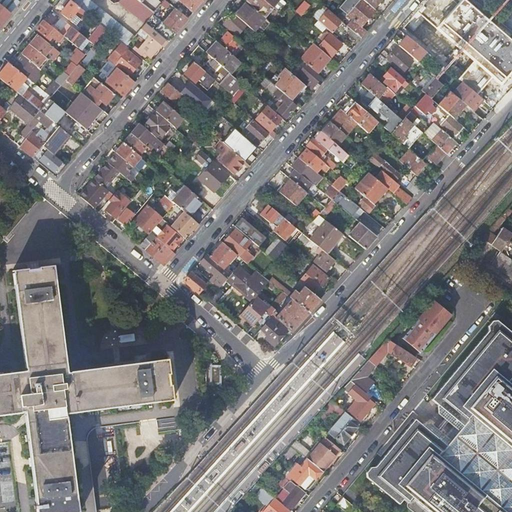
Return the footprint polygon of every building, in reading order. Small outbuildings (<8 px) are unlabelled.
[(0,0),(12,10),(21,0),(20,0),(0,0)] [(80,15),(84,11),(74,3),(70,0),(65,0),(62,5),(65,7),(61,13),(70,20),(71,20),(73,22),(76,19),(73,16),(76,12),(79,15),(80,15)] [(122,42),(127,45),(134,36),(89,0),(75,0),(74,3),(84,11),(101,25),(107,30),(122,42)] [(139,0),(119,0),(118,2),(145,23),(146,23),(155,12),(141,2),(139,0)] [(170,4),(165,0),(164,0),(158,8),(163,12),(170,4)] [(181,0),(195,11),(204,0),(181,0)] [(247,0),(246,1),(265,17),(278,0),(247,0)] [(345,0),(343,3),(339,8),(347,15),(353,19),(347,26),(350,29),(361,38),(364,35),(367,31),(361,26),(375,11),(361,0),(345,0)] [(362,0),(375,10),(384,0),(383,0),(362,0)] [(501,82),(511,70),(511,39),(464,0),(462,0),(438,30),(474,61),(460,78),(478,93),(493,75),(501,82)] [(263,30),(270,22),(265,17),(246,1),(235,14),(253,31),(258,25),(263,30)] [(0,26),(0,27),(11,14),(0,4),(0,26)] [(296,12),(301,16),(306,10),(309,6),(306,4),(301,11),(299,9),(296,12)] [(313,16),(318,21),(326,12),(324,10),(326,7),(322,4),(313,16)] [(342,22),(326,7),(324,10),(326,12),(318,21),(326,28),(332,33),(342,22)] [(166,39),(169,42),(176,33),(180,28),(181,27),(189,18),(176,8),(163,23),(156,31),(166,39)] [(53,9),(46,18),(54,25),(62,16),(53,9)] [(232,13),(223,23),(237,35),(245,25),(232,13)] [(63,36),(65,37),(78,47),(85,38),(72,27),(61,18),(55,25),(62,31),(60,33),(63,36)] [(60,33),(44,20),(42,22),(36,29),(49,40),(52,37),(58,42),(63,36),(60,33)] [(326,28),(318,21),(315,25),(323,31),(326,28)] [(151,57),(166,39),(156,31),(146,23),(145,23),(141,28),(149,35),(141,45),(138,42),(133,47),(142,54),(144,52),(151,57)] [(94,45),(107,30),(101,25),(88,40),(91,43),(90,45),(92,47),(94,45)] [(361,38),(350,29),(347,33),(358,42),(359,40),(361,38)] [(227,31),(218,43),(231,54),(241,43),(227,31)] [(319,46),(331,57),(333,54),(342,44),(336,39),(333,37),(327,31),(325,34),(328,36),(319,46)] [(52,46),(38,34),(30,44),(44,56),(52,46)] [(396,36),(392,41),(417,62),(425,52),(407,37),(403,41),(396,36)] [(109,60),(112,63),(113,62),(129,76),(142,61),(128,49),(129,47),(127,45),(122,42),(108,59),(109,60)] [(218,43),(208,54),(211,57),(223,67),(233,56),(231,54),(218,43)] [(44,56),(30,44),(22,54),(38,67),(40,69),(42,66),(38,63),(44,56)] [(314,44),(301,59),(317,73),(326,63),(334,70),(336,67),(338,64),(330,58),(314,44)] [(93,47),(87,53),(92,57),(97,50),(93,47)] [(383,51),(380,55),(386,60),(386,59),(402,73),(412,61),(396,47),(389,56),(383,51)] [(81,51),(72,62),(77,66),(79,64),(87,54),(81,51)] [(24,66),(31,72),(33,74),(38,67),(22,54),(13,66),(19,71),(24,66)] [(333,54),(331,57),(330,58),(338,64),(341,61),(333,54)] [(386,60),(380,55),(375,60),(384,68),(389,62),(386,60)] [(48,59),(44,56),(38,63),(42,66),(48,59)] [(237,60),(247,68),(250,64),(240,56),(237,60)] [(220,84),(233,96),(236,92),(242,85),(223,68),(223,67),(211,57),(206,64),(217,74),(219,72),(226,78),(220,84)] [(103,79),(124,96),(136,82),(118,67),(114,65),(112,63),(109,60),(100,70),(102,71),(106,75),(103,79)] [(77,66),(72,62),(64,72),(69,76),(77,66)] [(216,81),(194,62),(184,74),(194,82),(197,79),(200,82),(199,83),(207,90),(216,81)] [(0,73),(0,77),(16,91),(27,77),(19,71),(13,66),(9,63),(5,67),(0,73)] [(79,64),(77,66),(69,76),(66,79),(71,84),(84,68),(79,64)] [(307,64),(296,76),(312,89),(315,86),(316,87),(319,85),(317,83),(322,78),(307,64)] [(19,71),(27,77),(31,72),(24,66),(19,71)] [(404,80),(390,68),(383,76),(386,79),(384,82),(398,94),(404,87),(400,84),(404,80)] [(289,98),(293,101),(306,86),(285,69),(279,76),(281,79),(275,86),(289,98)] [(55,81),(61,85),(66,79),(69,76),(64,72),(63,71),(55,81)] [(273,77),(269,81),(275,86),(281,79),(279,76),(278,75),(274,78),(273,77)] [(385,88),(370,75),(361,85),(370,92),(384,105),(394,93),(386,87),(385,88)] [(436,97),(444,81),(432,75),(424,91),(436,97)] [(83,94),(98,106),(104,100),(107,103),(115,94),(94,77),(83,89),(85,91),(83,94)] [(269,81),(265,78),(261,84),(266,88),(266,87),(281,100),(274,108),(285,118),(295,106),(288,100),(289,98),(275,86),(269,81)] [(46,93),(51,97),(58,89),(61,85),(55,81),(46,93)] [(462,82),(452,93),(468,106),(473,111),(478,105),(476,104),(481,98),(462,82)] [(186,105),(190,101),(189,101),(181,94),(169,83),(162,92),(176,104),(177,104),(180,100),(186,105)] [(32,87),(39,93),(42,90),(35,84),(32,87)] [(202,112),(212,100),(193,84),(188,90),(186,88),(181,94),(189,101),(189,100),(202,112)] [(242,85),(236,92),(240,96),(247,88),(243,85),(242,85)] [(21,96),(40,111),(45,105),(26,89),(21,96)] [(36,97),(45,104),(49,99),(51,97),(46,93),(42,90),(39,93),(36,97)] [(0,118),(11,106),(14,102),(20,95),(16,91),(6,103),(8,104),(3,110),(0,107),(0,118)] [(384,105),(370,92),(365,99),(367,101),(365,103),(378,113),(379,112),(386,118),(388,117),(389,122),(384,127),(391,133),(402,120),(397,116),(384,105)] [(439,106),(449,115),(454,119),(461,110),(463,112),(468,106),(452,93),(451,92),(439,106)] [(74,102),(96,121),(104,111),(98,106),(83,94),(82,93),(74,102)] [(14,102),(11,106),(20,114),(19,115),(29,123),(40,111),(21,96),(20,95),(14,102)] [(377,121),(350,98),(345,105),(347,107),(342,111),(356,123),(368,133),(377,121)] [(45,105),(40,111),(55,123),(65,111),(49,99),(45,104),(45,105)] [(88,131),(96,121),(74,102),(66,112),(77,121),(88,131)] [(172,125),(175,128),(183,118),(179,115),(172,109),(164,102),(156,111),(172,125)] [(176,104),(172,109),(179,115),(183,110),(177,104),(176,104)] [(407,104),(397,116),(402,120),(405,117),(412,109),(407,104)] [(156,111),(149,105),(144,111),(151,117),(156,111)] [(271,130),(282,118),(267,106),(255,119),(270,132),(271,130)] [(183,118),(184,119),(188,114),(183,110),(179,115),(183,118)] [(356,123),(342,111),(341,110),(330,122),(346,136),(356,123)] [(29,123),(23,130),(26,133),(34,124),(33,123),(34,121),(36,122),(38,120),(43,123),(41,125),(48,131),(46,132),(43,135),(47,139),(59,126),(55,123),(40,111),(29,123)] [(158,140),(172,125),(156,111),(151,117),(143,127),(158,140)] [(424,113),(416,126),(426,132),(434,119),(424,113)] [(448,131),(445,133),(452,139),(463,127),(454,119),(449,115),(441,124),(448,131)] [(391,133),(409,149),(413,143),(406,137),(406,138),(403,136),(413,124),(405,117),(402,120),(391,133)] [(258,145),(268,134),(252,120),(241,133),(251,142),(252,140),(258,145)] [(86,134),(89,131),(77,121),(72,127),(84,137),(86,134)] [(346,136),(330,122),(321,132),(337,145),(346,136)] [(143,127),(141,124),(139,126),(138,125),(132,133),(145,144),(147,141),(158,150),(163,144),(158,140),(143,127)] [(47,139),(45,142),(42,145),(48,150),(53,154),(62,143),(64,144),(71,136),(60,128),(59,126),(47,139)] [(241,133),(234,128),(222,142),(229,148),(232,150),(244,161),(256,147),(251,142),(241,133)] [(268,134),(273,139),(274,137),(277,135),(271,130),(270,132),(268,134)] [(442,130),(437,135),(451,148),(456,142),(452,139),(445,133),(442,130)] [(33,132),(20,146),(27,151),(33,157),(42,145),(45,142),(33,132)] [(337,145),(321,132),(315,139),(327,149),(340,160),(346,153),(337,145)] [(145,144),(132,133),(123,143),(139,156),(143,150),(139,146),(140,144),(143,146),(145,144)] [(437,145),(446,153),(451,148),(437,135),(432,141),(437,145)] [(327,149),(315,139),(313,138),(306,145),(309,148),(307,150),(321,161),(325,156),(323,154),(327,149)] [(180,159),(183,155),(173,146),(174,145),(169,141),(165,146),(180,159)] [(139,156),(123,143),(115,152),(132,166),(133,167),(137,171),(145,162),(139,156)] [(42,145),(33,157),(39,162),(40,160),(48,150),(42,145)] [(437,145),(427,156),(436,165),(446,153),(437,145)] [(243,163),(244,161),(232,150),(229,148),(218,161),(233,174),(243,163)] [(325,172),(329,167),(324,163),(321,161),(307,150),(307,149),(298,158),(316,173),(321,168),(325,172)] [(56,172),(59,174),(64,168),(66,165),(53,154),(48,150),(40,160),(54,171),(56,172)] [(410,150),(400,161),(416,175),(426,163),(410,150)] [(213,161),(201,151),(195,158),(207,168),(198,178),(214,192),(228,175),(212,161),(213,161)] [(132,166),(115,152),(108,162),(115,169),(126,178),(130,181),(134,177),(127,172),(132,166)] [(316,173),(298,158),(291,167),(295,170),(309,181),(313,177),(319,181),(322,177),(316,173)] [(326,160),(324,163),(329,167),(332,170),(336,166),(329,160),(328,161),(326,160)] [(115,169),(108,162),(94,178),(102,185),(108,178),(110,180),(112,177),(110,175),(115,169)] [(133,167),(132,166),(127,172),(134,177),(138,172),(133,167)] [(312,184),(309,181),(295,170),(288,177),(290,179),(305,192),(312,184)] [(364,197),(374,204),(388,188),(369,172),(355,189),(364,197)] [(378,173),(375,177),(407,204),(410,201),(412,199),(395,184),(391,188),(387,185),(388,184),(386,183),(388,181),(378,173)] [(347,182),(343,178),(341,177),(333,186),(333,187),(339,191),(347,182)] [(94,178),(80,196),(94,207),(99,200),(95,197),(99,193),(100,195),(102,193),(104,194),(109,199),(113,194),(102,185),(94,178)] [(305,192),(290,179),(286,184),(284,182),(278,188),(279,190),(280,191),(279,192),(295,205),(307,193),(305,192)] [(189,216),(202,201),(185,186),(172,201),(174,203),(184,211),(189,216)] [(339,191),(333,187),(326,195),(332,200),(339,191)] [(142,188),(131,202),(137,206),(148,193),(142,188)] [(318,202),(325,194),(317,188),(312,193),(310,192),(309,193),(310,195),(318,202)] [(117,190),(109,200),(111,202),(105,210),(115,218),(130,201),(117,190)] [(339,191),(332,200),(338,205),(352,216),(359,207),(339,191)] [(162,205),(168,211),(174,203),(172,201),(165,195),(161,199),(164,202),(162,205)] [(364,197),(359,203),(369,212),(375,205),(374,204),(364,197)] [(323,209),(328,213),(334,206),(336,207),(338,205),(332,200),(323,209)] [(150,232),(162,218),(147,205),(134,221),(140,226),(142,228),(149,233),(150,232)] [(127,207),(117,219),(125,226),(134,214),(127,207)] [(194,230),(199,224),(189,216),(184,211),(171,226),(184,237),(189,232),(191,230),(192,228),(194,230)] [(322,224),(326,216),(319,212),(315,221),(322,224)] [(505,219),(501,216),(481,238),(491,245),(500,251),(506,242),(511,246),(511,234),(503,228),(496,237),(491,234),(505,219)] [(165,221),(162,218),(150,232),(153,234),(155,236),(171,250),(181,238),(166,225),(160,232),(160,229),(159,228),(165,221)] [(253,228),(241,218),(234,227),(253,242),(258,236),(251,231),(253,228)] [(296,228),(284,218),(273,231),(285,241),(296,228)] [(324,251),(326,253),(342,234),(325,220),(309,239),(324,251)] [(360,222),(348,235),(366,249),(373,242),(377,237),(360,222)] [(250,242),(235,230),(223,243),(236,254),(239,255),(243,250),(246,252),(248,249),(246,247),(250,242)] [(151,241),(150,242),(144,249),(164,265),(171,256),(174,253),(171,250),(155,236),(151,241)] [(144,249),(150,242),(145,238),(140,245),(143,247),(144,249)] [(491,245),(481,238),(460,261),(472,269),(481,259),(479,257),(491,245)] [(281,241),(269,255),(276,262),(289,248),(281,241)] [(236,254),(223,243),(209,258),(230,275),(234,271),(227,265),(236,254)] [(324,251),(313,262),(325,271),(335,260),(326,253),(324,251)] [(511,260),(500,251),(491,263),(511,277),(511,260)] [(230,275),(209,258),(206,255),(204,257),(199,262),(214,275),(209,280),(219,288),(230,275)] [(302,260),(308,265),(312,260),(306,256),(302,260)] [(230,275),(219,288),(207,301),(214,306),(234,283),(247,294),(245,296),(252,301),(256,296),(270,281),(256,270),(251,276),(238,265),(234,271),(230,275)] [(278,288),(283,291),(287,294),(292,299),(309,312),(315,305),(320,300),(314,295),(329,278),(313,265),(298,283),(304,288),(299,294),(295,290),(292,294),(281,284),(278,288)] [(30,463),(36,511),(78,511),(76,498),(71,458),(66,413),(73,412),(147,403),(173,400),(170,380),(168,360),(118,366),(68,372),(67,366),(57,282),(55,266),(33,269),(14,271),(26,371),(0,374),(0,417),(24,414),(25,420),(30,463)] [(206,284),(191,272),(183,281),(198,293),(206,284)] [(265,311),(271,317),(286,331),(289,334),(300,322),(309,312),(292,299),(278,315),(276,313),(275,312),(273,310),(287,294),(283,291),(269,307),(265,311)] [(256,296),(252,301),(240,314),(253,325),(256,322),(265,311),(269,307),(256,296)] [(432,302),(404,338),(402,338),(403,339),(404,339),(419,352),(420,353),(450,316),(450,317),(451,316),(433,301),(432,302)] [(286,331),(271,317),(261,329),(268,335),(265,338),(274,345),(286,331)] [(511,511),(511,385),(508,382),(511,377),(511,333),(497,320),(492,321),(487,326),(488,331),(431,399),(438,405),(436,406),(437,413),(458,431),(451,439),(451,440),(445,436),(429,423),(421,423),(422,423),(421,424),(415,419),(375,467),(371,467),(366,472),(367,477),(399,504),(403,499),(409,503),(413,498),(418,502),(430,511),(511,511)] [(261,326),(256,322),(253,325),(246,333),(251,337),(261,326)] [(411,366),(416,358),(388,340),(368,361),(375,366),(388,352),(411,366)] [(366,377),(375,366),(368,361),(350,381),(365,393),(374,383),(366,377)] [(212,366),(210,366),(210,386),(211,386),(220,386),(222,386),(222,367),(220,366),(212,366)] [(370,400),(372,398),(365,393),(350,381),(343,389),(355,400),(347,410),(360,421),(374,404),(370,400)] [(356,421),(333,402),(332,404),(344,414),(329,433),(342,444),(349,437),(351,439),(354,435),(352,433),(357,427),(353,424),(356,421)] [(458,431),(453,427),(445,436),(451,440),(451,439),(458,431)] [(307,459),(322,472),(340,451),(324,438),(307,459)] [(311,453),(295,440),(291,445),(295,448),(306,458),(311,453)] [(296,465),(286,477),(289,480),(291,478),(304,490),(308,489),(322,472),(307,459),(306,458),(295,448),(287,457),(296,465)] [(285,459),(281,456),(272,465),(276,469),(285,459)] [(155,469),(148,476),(151,479),(158,472),(155,469)] [(304,493),(289,480),(283,488),(288,492),(290,491),(291,492),(286,498),(283,501),(281,504),(289,511),(304,493)] [(259,485),(256,483),(249,491),(252,494),(259,485)] [(268,507),(263,511),(288,511),(289,511),(281,504),(263,488),(255,497),(268,507)] [(345,511),(352,511),(355,508),(343,498),(337,505),(345,511)]
